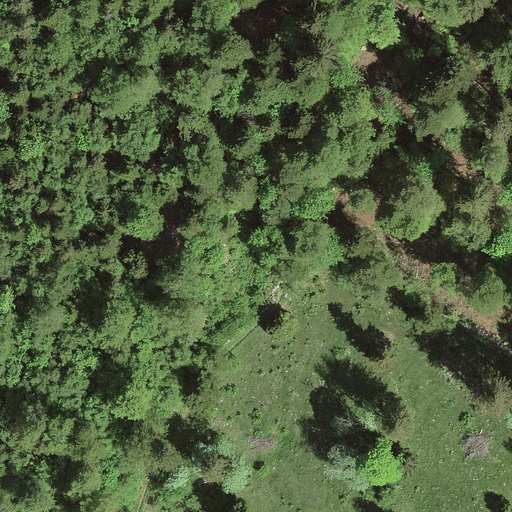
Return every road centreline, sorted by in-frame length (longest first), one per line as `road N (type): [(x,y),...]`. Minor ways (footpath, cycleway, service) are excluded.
road 1 (track): [(425,0),(390,41),(350,191),(321,248)]
road 2 (track): [(291,0),(283,78),(295,116),(322,120),(375,101)]
